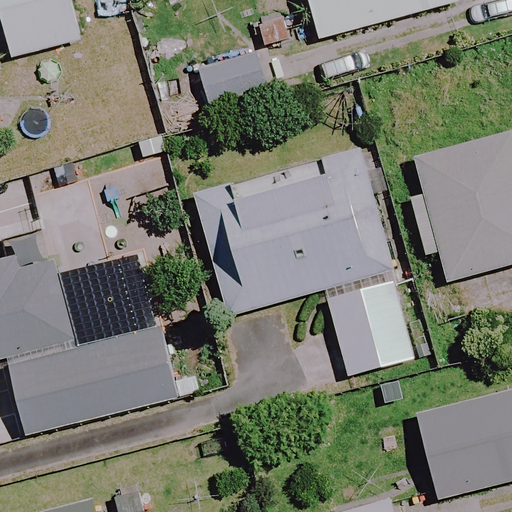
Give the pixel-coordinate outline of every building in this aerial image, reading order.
[(77,45),(65,0),(0,0),(0,43),(5,63),(77,45)] [(455,6),(453,0),(299,0),(311,44),(455,6)] [(261,94),(249,51),(138,80),(149,123),(261,94)] [(511,266),(511,169),(505,141),(411,165),(442,285),(511,266)] [(323,295),(389,279),(358,158),(193,200),(224,321),(323,295)] [(70,355),(45,253),(0,263),(0,362),(1,363),(3,371),(19,440),(171,404),(154,334),(70,355)] [(389,279),(323,295),(344,381),(411,364),(389,279)] [(511,484),(511,393),(408,421),(430,506),(511,484)] [(390,511),(388,503),(352,511),(390,511)]
